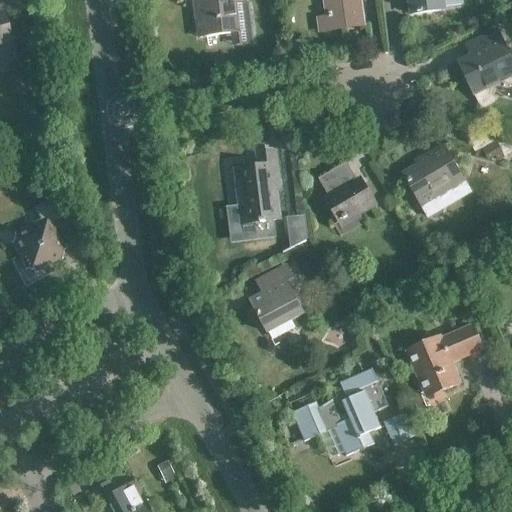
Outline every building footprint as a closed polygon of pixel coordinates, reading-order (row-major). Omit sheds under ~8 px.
[(1,15),(18,10),(15,0),(0,0),(0,48),(10,45),(1,15)] [(235,6),(245,5),(244,0),(193,0),(196,16),(201,15),(204,38),(239,33),(235,6)] [(357,0),(324,0),(328,30),(361,25),(357,0)] [(408,0),(411,15),(444,10),(442,0),(408,0)] [(475,96),(511,77),(511,60),(497,30),(474,41),(480,53),(459,64),(475,96)] [(472,195),(465,183),(443,147),(427,157),(429,160),(400,177),(427,222),(472,195)] [(242,226),(280,221),(276,190),(280,190),(275,153),(256,155),(257,168),(235,171),(242,226)] [(363,214),(376,206),(364,185),(360,187),(347,164),(319,180),(333,203),(329,205),(339,222),(360,209),(363,214)] [(61,259),(64,251),(50,224),(63,217),(52,198),(33,208),(40,222),(14,235),(11,243),(26,270),(35,273),(61,259)] [(268,333),(303,315),(290,290),(296,286),(285,267),(263,279),(270,291),(251,302),(268,333)] [(451,365),(483,351),(473,327),(441,341),(440,339),(407,353),(424,395),(441,387),(443,392),(460,386),(451,365)] [(381,429),(374,414),(388,408),(371,369),(338,383),(340,388),(336,393),(337,394),(334,397),(331,400),(328,403),(324,405),(321,407),(318,408),(316,404),(292,415),(304,443),(334,430),(347,458),(373,446),(369,435),(381,429)] [(394,447),(416,438),(406,414),(384,424),(394,447)] [(108,511),(150,511),(135,483),(120,491),(122,495),(116,498),(108,483),(96,490),(108,511)]
